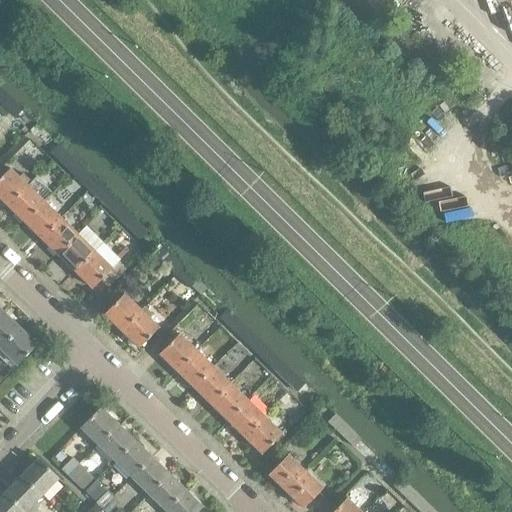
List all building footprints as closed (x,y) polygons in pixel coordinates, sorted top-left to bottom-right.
[(9,97),(0,88),(0,103),(2,105),(9,97)] [(22,110),(9,97),(2,105),(14,117),(22,110)] [(71,157),(58,145),(51,152),(63,165),(71,157)] [(76,177),(84,169),(71,157),(63,165),(76,177)] [(0,198),(7,205),(26,185),(9,169),(0,178),(0,198)] [(96,182),(84,169),(76,177),(89,189),(96,182)] [(109,194),(96,182),(89,189),(101,202),(109,194)] [(24,222),(43,202),(26,185),(7,205),(24,222)] [(121,206),(109,194),(101,202),(114,214),(121,206)] [(41,238),(60,218),(43,202),(24,222),(41,238)] [(134,218),(121,206),(114,214),(126,226),(134,218)] [(58,255),(77,235),(60,218),(41,238),(58,255)] [(134,218),(126,226),(140,239),(147,231),(134,218)] [(75,271),(94,252),(77,235),(58,255),(75,271)] [(163,246),(153,257),(159,262),(169,252),(163,246)] [(110,268),(94,252),(75,271),(92,288),(100,280),(107,287),(124,270),(116,262),(110,268)] [(183,267),(170,255),(163,262),(176,275),(183,267)] [(196,280),(183,267),(176,275),(188,287),(196,280)] [(121,330),(140,311),(123,294),(104,313),(121,330)] [(140,311),(121,330),(138,347),(157,328),(149,319),(153,315),(144,307),(140,311)] [(240,322),(227,310),(220,317),(232,330),(240,322)] [(0,347),(19,329),(2,312),(0,313),(0,347)] [(245,342),(253,334),(240,322),(232,330),(245,342)] [(36,346),(19,329),(0,347),(0,348),(16,365),(36,346)] [(176,370),(195,350),(178,334),(159,354),(176,370)] [(265,347),(253,334),(245,342),(258,355),(265,347)] [(278,359),(265,347),(258,355),(270,367),(278,359)] [(193,387),(212,367),(195,350),(176,370),(193,387)] [(291,372),(278,359),(270,367),(283,379),(291,372)] [(210,403),(229,384),(212,367),(193,387),(210,403)] [(303,384),(291,372),(283,379),(296,392),(303,384)] [(227,420),(246,400),(229,384),(210,403),(227,420)] [(303,384),(296,392),(301,397),(309,389),(303,384)] [(244,436),(263,417),(246,400),(227,420),(244,436)] [(98,444),(117,424),(100,408),(81,427),(98,444)] [(339,436),(347,428),(334,415),(326,423),(339,436)] [(280,433),(263,417),(244,436),(261,453),(280,433)] [(134,441),(117,424),(98,444),(115,460),(134,441)] [(359,440),(347,428),(339,436),(351,448),(359,440)] [(151,458),(134,441),(115,460),(132,477),(151,458)] [(62,451),(55,458),(61,463),(68,456),(62,451)] [(286,490),(304,471),(286,454),(268,473),(286,490)] [(168,474),(151,458),(132,477),(149,493),(168,474)] [(38,459),(21,476),(41,495),(58,478),(44,465),(38,459)] [(68,475),(79,464),(73,459),(62,470),(68,475)] [(73,481),(84,469),(79,464),(68,475),(73,481)] [(321,489),(304,471),(286,490),(303,507),(321,489)] [(185,491),(168,474),(149,493),(166,510),(185,491)] [(21,476),(5,493),(24,511),(41,495),(21,476)] [(391,486),(404,498),(412,490),(399,478),(391,486)] [(424,503),(412,490),(404,498),(417,510),(424,503)] [(101,508),(112,496),(106,491),(95,502),(101,508)] [(196,511),(202,507),(185,491),(166,510),(167,511),(196,511)] [(24,511),(5,493),(0,497),(0,511),(24,511)] [(107,511),(118,502),(112,496),(101,508),(105,511),(107,511)] [(359,511),(346,498),(332,511),(359,511)] [(433,511),(424,503),(417,510),(418,511),(433,511)]
